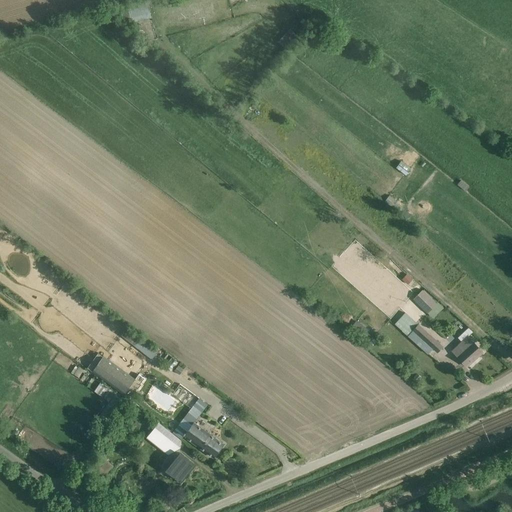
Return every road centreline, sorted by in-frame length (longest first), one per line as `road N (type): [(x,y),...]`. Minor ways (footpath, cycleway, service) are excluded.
road 1 (unclassified): [(209,511),(511,370)]
road 2 (unknown): [(288,476),(254,440),(144,365)]
road 3 (unclassified): [(372,511),(511,452)]
